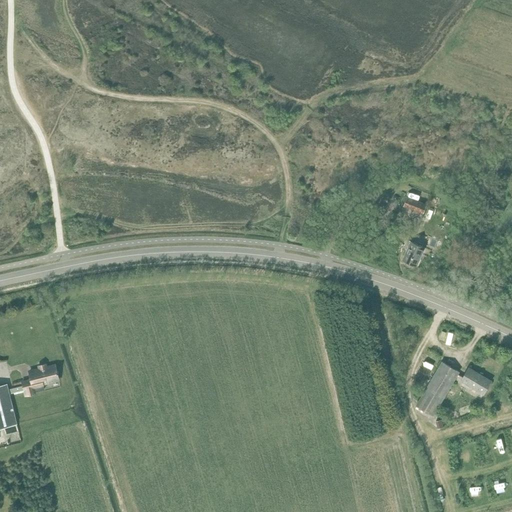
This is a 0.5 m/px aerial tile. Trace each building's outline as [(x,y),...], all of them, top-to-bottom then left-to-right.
[(407,197),(403,206),(423,214),(427,205),(407,197)] [(410,242),(402,260),(416,266),(425,248),(410,242)] [(443,360),(417,405),(433,415),(459,370),(443,360)] [(24,386),(25,393),(26,395),(35,393),(35,392),(44,390),(43,384),(59,380),(57,373),(58,373),(58,372),(57,372),(55,365),(45,368),(44,365),(39,366),(40,369),(29,372),(31,379),(23,382),(24,386)] [(468,367),(460,380),(484,394),(491,381),(468,367)] [(7,384),(0,385),(0,427),(17,424),(9,394),(14,393),(14,395),(25,393),(24,386),(8,390),(7,384)]
